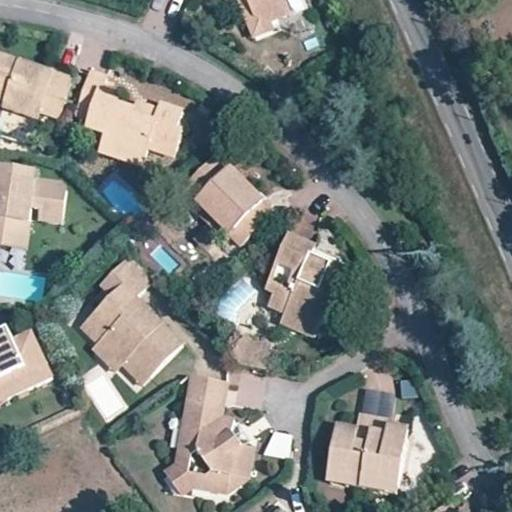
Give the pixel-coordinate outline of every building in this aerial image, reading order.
[(274,22),(270,15),(266,17),(254,12),(248,0),(238,0),(254,32),(274,22)] [(248,0),(254,12),(266,17),(270,15),(296,3),(294,0),(248,0)] [(73,79),(33,66),(32,70),(22,67),(23,63),(0,55),(0,99),(9,103),(6,110),(37,120),(39,113),(59,119),(73,79)] [(87,133),(104,138),(123,144),(120,153),(145,161),(149,149),(174,158),(183,131),(176,129),(182,112),(162,104),(160,108),(155,124),(134,117),(135,113),(118,107),(120,100),(101,94),(107,79),(91,72),(75,117),(90,123),(87,133)] [(139,101),(135,113),(134,117),(155,124),(160,108),(139,101)] [(141,169),(145,161),(120,153),(123,144),(104,138),(98,154),(141,169)] [(180,188),(195,204),(200,198),(191,189),(214,164),(224,175),(230,170),(214,154),(180,188)] [(256,196),(230,170),(224,175),(214,164),(191,189),(200,198),(195,204),(226,235),(237,225),(248,237),(273,213),(261,201),(257,206),(252,201),(256,196)] [(66,183),(33,178),(13,175),(14,170),(0,167),(0,244),(4,245),(7,227),(26,230),(29,205),(40,207),(39,217),(61,221),(66,183)] [(34,173),(14,170),(13,175),(33,178),(34,173)] [(261,201),(256,196),(252,201),(257,206),(261,201)] [(215,236),(226,235),(195,204),(195,215),(215,236)] [(239,247),(248,237),(237,225),(226,235),(239,247)] [(24,247),(26,230),(7,227),(4,245),(24,247)] [(342,263),(325,255),(322,262),(312,258),(316,251),(290,239),(269,293),(278,297),(295,305),(289,315),(294,324),(307,329),(311,336),(315,326),(322,329),(331,310),(338,313),(348,290),(344,288),(351,274),(340,269),(342,263)] [(325,255),(316,251),(312,258),(322,262),(325,255)] [(132,255),(106,281),(118,293),(112,300),(89,322),(104,338),(97,345),(118,366),(125,359),(150,384),(183,352),(151,319),(144,326),(133,316),(141,309),(135,303),(157,282),(132,255)] [(100,288),(112,300),(118,293),(106,281),(100,288)] [(273,308),(289,315),(295,305),(278,297),(273,308)] [(151,319),(141,309),(133,316),(144,326),(151,319)] [(82,329),(97,345),(104,338),(89,322),(82,329)] [(290,327),(311,336),(307,329),(294,324),(292,323),(290,327)] [(8,328),(0,331),(0,337),(1,340),(0,340),(0,378),(15,371),(24,390),(52,377),(31,332),(14,340),(8,328)] [(249,339),(239,347),(249,357),(268,360),(269,348),(256,345),(251,340),(249,339)] [(112,372),(118,366),(97,345),(92,351),(112,372)] [(267,372),(268,360),(249,357),(239,347),(231,356),(242,367),(267,372)] [(142,390),(150,384),(125,359),(118,366),(142,390)] [(0,401),(24,390),(15,371),(0,378),(0,401)] [(193,379),(184,431),(192,433),(189,451),(181,450),(178,469),(192,490),(225,494),(226,485),(236,478),(246,479),(251,447),(241,447),(234,433),(235,421),(222,419),(216,418),(217,407),(224,408),(226,384),(193,379)] [(400,483),(408,434),(391,431),(393,423),(394,417),(360,411),(357,431),(340,429),(333,469),(400,483)] [(251,447),(235,421),(234,433),(241,447),(251,447)] [(410,426),(393,423),(391,431),(408,434),(410,426)] [(184,431),(181,450),(189,451),(192,433),(184,431)] [(269,433),(267,456),(289,458),(291,434),(269,433)] [(399,492),(400,483),(333,469),(331,479),(399,492)] [(225,494),(246,479),(236,478),(226,485),(225,494)]
